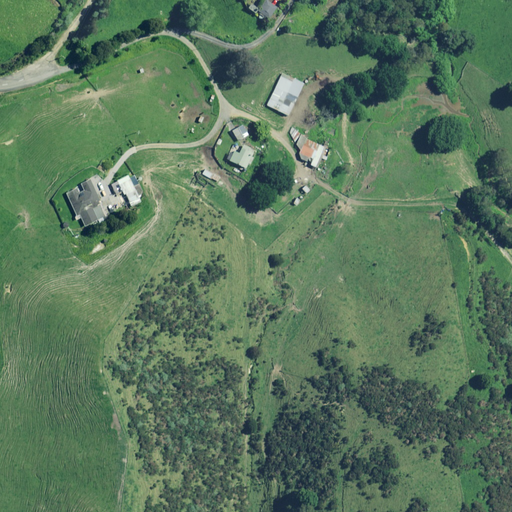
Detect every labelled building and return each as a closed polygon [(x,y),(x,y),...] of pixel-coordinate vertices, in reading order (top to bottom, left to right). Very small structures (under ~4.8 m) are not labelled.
[(258,0),(255,4),(249,0),(244,7),(250,11),(253,13),(262,20),(264,17),(267,19),(276,6),(266,0),(258,0)] [(304,84),(283,73),(267,105),(288,115),(304,84)] [(243,137),(236,127),(231,131),(237,141),(243,137)] [(290,132),(294,142),(300,134),(292,128),(290,132)] [(295,144),(300,150),(299,153),(301,159),(306,162),(307,160),(311,162),(309,165),(315,167),(324,147),(301,134),(295,144)] [(246,164),(248,165),(251,158),(249,157),(251,153),(240,148),(238,153),(230,150),(226,159),(244,168),(246,164)] [(220,177),(204,170),(202,175),(218,181),(220,177)] [(141,202),(129,179),(119,185),(124,194),(125,194),(132,207),(141,202)] [(109,219),(89,180),(79,185),(82,191),(77,194),(74,188),(65,193),(78,219),(81,218),(85,227),(98,220),(100,224),(109,219)]
